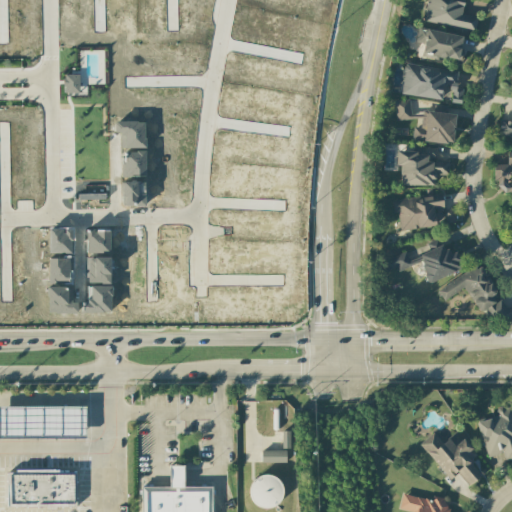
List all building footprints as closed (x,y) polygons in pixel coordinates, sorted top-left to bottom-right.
[(464,0),(426,0),(423,21),(475,31),(477,18),(462,15),(464,0)] [(459,61),(463,36),(418,28),(416,43),(424,44),(422,55),(459,61)] [(401,95),(441,100),(442,90),(452,91),(451,102),(461,104),(463,89),(456,88),(458,71),(405,65),(401,95)] [(421,114),(411,116),(410,99),(394,101),(396,122),(421,119),(421,114)] [(412,141),(453,143),(455,113),(422,111),(421,128),(412,127),(412,141)] [(511,137),(511,120),(500,120),(498,136),(511,137)] [(437,150),(396,149),(396,165),(401,166),(400,185),(435,186),(435,175),(449,176),(449,160),(436,160),(437,150)] [(511,151),(507,152),(507,164),(493,164),(493,181),(499,181),(499,193),(511,192),(511,151)] [(401,231),(436,226),(434,209),(443,208),(441,194),(392,201),(394,215),(398,214),(401,231)] [(445,224),(455,223),(453,209),(443,210),(445,224)] [(429,283),(464,267),(457,252),(448,256),(440,238),(425,244),(428,251),(417,256),(429,283)] [(420,261),(419,257),(410,261),(406,252),(383,261),(389,274),(420,261)] [(465,289),(479,313),(487,309),(495,324),(511,315),(502,297),(499,299),(480,265),(436,290),(443,301),(465,289)] [(511,410),(510,405),(496,409),(498,416),(476,422),(487,458),(503,453),(505,460),(511,458),(511,410)] [(0,437),(85,437),(85,408),(0,407),(0,437)] [(469,463),(479,452),(453,427),(440,439),(432,432),(418,446),(451,478),(456,473),(470,487),(482,474),(469,463)] [(289,448),(290,431),(282,431),(282,448),(289,448)] [(261,462),(261,451),(285,450),(285,462),(261,462)] [(8,507),(8,473),(76,473),(76,507),(8,507)] [(265,508),(271,507),(276,504),(280,500),(282,494),(282,488),(280,483),(276,479),(271,476),(265,475),(260,476),(255,479),(251,483),(249,489),(249,494),(251,500),(255,504),(260,507),(265,508)] [(140,511),(140,487),(211,486),(211,511),(140,511)] [(445,511),(448,499),(433,496),(432,500),(402,494),(399,509),(410,511),(409,511),(445,511)]
